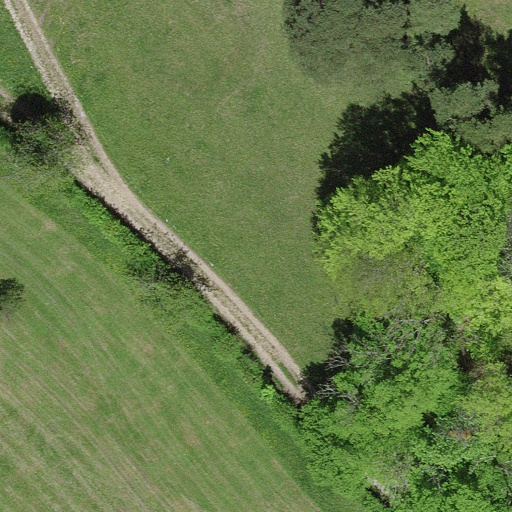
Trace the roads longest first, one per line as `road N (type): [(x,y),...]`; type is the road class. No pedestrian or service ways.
road 1 (track): [(445,511),(359,455),(268,347),(0,94)]
road 2 (track): [(114,198),(13,0)]
